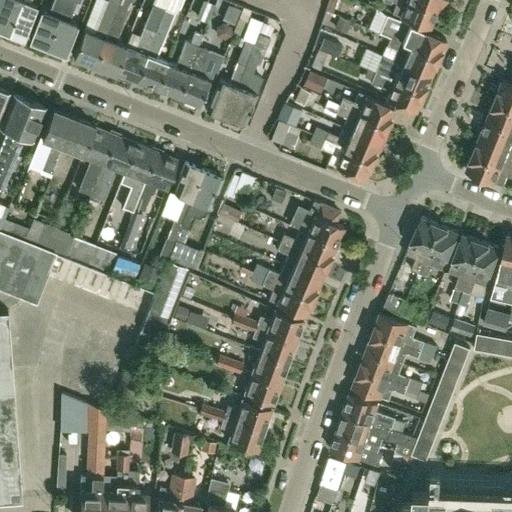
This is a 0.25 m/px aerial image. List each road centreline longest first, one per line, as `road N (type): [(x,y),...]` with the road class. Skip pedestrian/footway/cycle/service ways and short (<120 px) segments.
road 1 (residential): [(388,212),(0,56)]
road 2 (residential): [(284,511),(327,356),(388,212)]
road 3 (residential): [(426,173),(492,0)]
